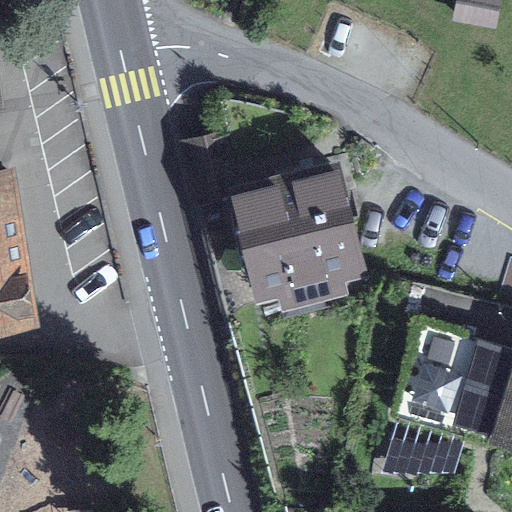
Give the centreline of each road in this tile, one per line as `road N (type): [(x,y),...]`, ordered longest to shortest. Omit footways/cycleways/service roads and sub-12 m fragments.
road 1 (primary): [(121,54),(232,511)]
road 2 (unclassified): [(511,199),(268,68),(182,46),(121,54)]
